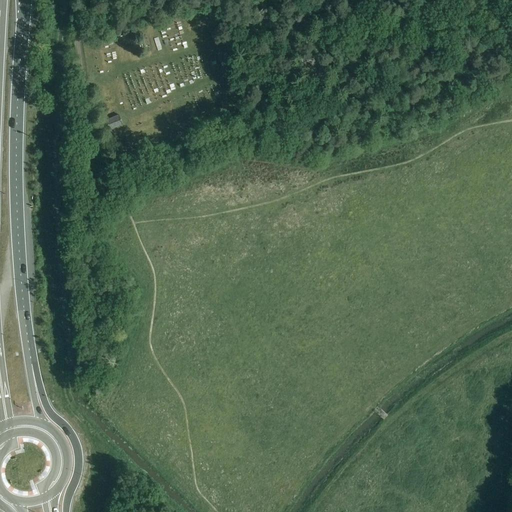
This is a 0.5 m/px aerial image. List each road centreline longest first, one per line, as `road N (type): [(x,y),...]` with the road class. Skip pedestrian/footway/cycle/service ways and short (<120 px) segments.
road 1 (primary): [(28,343),(16,143),(25,0)]
road 2 (primary): [(66,511),(77,449),(47,410),(28,343)]
road 3 (track): [(93,138),(80,0)]
